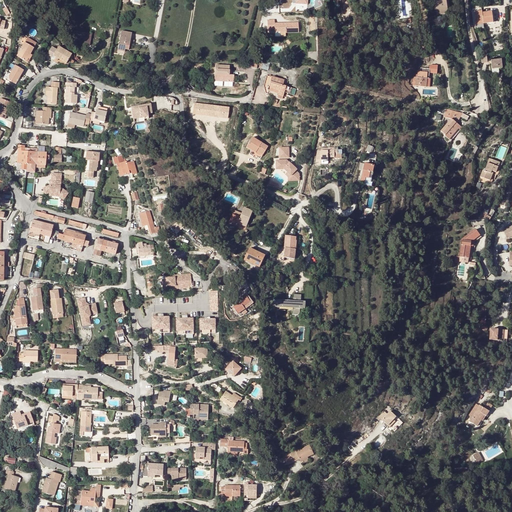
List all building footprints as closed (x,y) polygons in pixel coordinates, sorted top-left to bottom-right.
[(448,0),(433,0),(435,10),(450,8),(448,0)] [(482,11),(474,12),(476,22),(483,21),(484,23),(494,21),(492,12),(483,13),(482,11)] [(275,21),(268,21),(268,30),(275,30),(275,32),(286,32),(286,33),(299,33),(299,23),(275,24),(275,21)] [(68,29),(67,38),(73,39),(72,42),(90,45),(91,34),(74,31),(74,30),(68,29)] [(121,30),(118,48),(125,49),(126,49),(129,50),(132,32),(121,30)] [(16,56),(26,61),(30,54),(36,43),(27,38),(16,56)] [(52,47),(48,53),(53,56),(54,56),(65,64),(72,54),(59,46),(56,49),(52,47)] [(501,60),(490,61),(491,70),(502,68),(501,60)] [(430,73),(438,73),(438,64),(430,64),(430,73)] [(15,65),(7,80),(16,84),(24,70),(15,65)] [(233,76),(231,76),(229,76),(229,71),(229,66),(215,65),(214,75),(222,75),(222,82),(233,82),(233,76)] [(427,73),(418,72),(418,75),(416,74),(415,86),(426,87),(427,73)] [(284,92),(286,86),(282,85),(284,80),(267,76),(264,86),(266,93),(267,93),(268,91),(268,88),(279,91),(278,93),(278,94),(283,96),(284,92)] [(46,87),(46,92),(48,92),(48,96),(48,104),(57,104),(58,88),(59,88),(59,83),(51,82),(51,87),(46,87)] [(66,87),(65,103),(77,103),(77,95),(76,95),(74,95),(74,93),(75,87),(76,87),(76,83),(69,83),(68,87),(66,87)] [(7,108),(9,109),(11,103),(2,99),(0,104),(0,117),(5,119),(6,115),(5,115),(6,111),(7,108)] [(194,102),(192,114),(228,118),(230,107),(194,102)] [(151,104),(142,106),(142,108),(132,111),(133,120),(144,118),(144,120),(148,119),(148,114),(152,114),(151,104)] [(51,108),(43,107),(43,111),(36,111),(35,124),(49,125),(49,118),(51,118),(51,108)] [(444,117),(451,119),(456,123),(462,113),(446,109),(444,117)] [(95,113),(92,112),(91,115),(90,120),(93,121),(94,120),(104,122),(106,112),(96,110),(95,113)] [(90,120),(91,115),(86,114),(85,116),(70,112),(68,123),(74,125),(83,126),(84,121),(89,122),(90,120)] [(456,123),(451,119),(441,131),(446,135),(445,136),(449,139),(458,128),(460,126),(456,123)] [(248,148),(258,154),(259,152),(265,156),(270,148),(254,138),(248,148)] [(27,164),(28,148),(25,148),(25,146),(18,145),(18,148),(17,163),(27,164)] [(29,148),(28,148),(27,164),(36,165),(37,152),(29,152),(29,148)] [(290,148),(281,148),(281,158),(290,158),(290,148)] [(328,148),(328,157),(335,157),(335,155),(337,155),(337,150),(334,150),(334,148),(328,148)] [(46,153),(45,152),(37,152),(36,165),(37,165),(45,165),(46,159),(49,159),(49,155),(46,155),(46,153)] [(89,160),(89,169),(96,169),(96,168),(97,168),(98,161),(98,162),(99,153),(87,152),(86,160),(89,160)] [(121,156),(113,158),(115,164),(123,162),(121,156)] [(492,171),(494,171),(496,172),(500,163),(490,159),(485,171),(483,170),(481,176),(490,180),(492,174),(491,174),(492,171)] [(119,163),(120,167),(123,175),(130,173),(129,171),(131,171),(131,173),(132,175),(137,173),(133,161),(127,163),(126,161),(119,163)] [(288,161),(281,161),(281,166),(292,176),(292,181),(300,181),(300,174),(297,171),(298,170),(288,161)] [(374,166),(364,164),(361,180),(365,181),(366,177),(371,179),(374,166)] [(96,169),(89,169),(89,172),(88,178),(92,178),(92,183),(96,183),(97,171),(96,171),(96,169)] [(43,189),(45,195),(49,193),(60,194),(59,197),(63,200),(68,193),(62,188),(60,187),(61,182),(62,174),(52,173),(51,181),(52,181),(52,186),(50,185),(43,189)] [(87,192),(84,201),(92,203),(94,193),(87,192)] [(242,223),(247,225),(253,211),(244,208),(240,218),(232,214),(230,222),(237,225),(238,223),(241,225),(242,223)] [(64,223),(65,219),(52,216),(46,214),(46,212),(42,211),(41,212),(35,211),(34,214),(47,218),(53,220),(64,223)] [(150,211),(147,212),(139,214),(141,220),(140,220),(142,227),(143,226),(144,226),(147,225),(149,229),(150,234),(156,233),(154,228),(150,211)] [(83,228),(85,228),(86,225),(69,220),(68,224),(83,228)] [(35,233),(40,234),(42,224),(33,221),(32,221),(30,230),(29,232),(35,233)] [(178,232),(184,228),(179,222),(173,226),(178,232)] [(52,227),(42,224),(40,234),(45,236),(50,237),(52,227)] [(506,239),(511,236),(511,225),(502,230),(506,239)] [(105,230),(97,227),(96,231),(99,232),(118,237),(119,233),(105,230)] [(476,229),(462,239),(459,257),(469,258),(470,246),(471,242),(480,235),(476,229)] [(64,230),(63,235),(62,240),(72,243),(75,233),(64,230)] [(76,250),(81,251),(85,236),(75,233),(72,243),(78,245),(77,248),(76,250)] [(295,241),(296,237),(286,236),(285,238),(285,247),(286,247),(285,254),(284,257),(294,259),(296,241),(295,241)] [(97,239),(93,254),(100,256),(101,251),(105,252),(107,242),(97,239)] [(107,242),(105,252),(115,254),(117,244),(107,242)] [(151,253),(153,253),(153,246),(146,247),(146,246),(142,246),(142,244),(137,245),(138,254),(151,253)] [(265,256),(249,248),(244,260),(259,267),(265,256)] [(162,280),(163,289),(167,289),(167,287),(176,286),(176,285),(191,284),(191,290),(192,290),(191,283),(191,274),(175,276),(175,277),(166,278),(166,280),(162,280)] [(31,297),(33,311),(43,310),(40,288),(33,289),(34,297),(31,297)] [(50,299),(58,298),(57,290),(49,291),(50,299)] [(217,291),(209,291),(210,311),(218,310),(217,291)] [(300,295),(292,294),(291,301),(290,311),(290,315),(297,315),(298,309),(300,295)] [(240,303),(233,307),(238,314),(245,309),(243,306),(250,302),(245,295),(238,300),(240,303)] [(15,309),(16,316),(16,320),(17,326),(28,325),(25,298),(19,298),(20,306),(16,306),(17,309),(15,309)] [(50,299),(53,315),(63,313),(61,298),(58,298),(50,299)] [(85,298),(77,300),(83,326),(90,324),(89,317),(90,315),(97,313),(95,304),(89,305),(86,303),(85,298)] [(284,300),(272,299),(271,309),(283,311),(284,300)] [(291,301),(284,300),(283,311),(290,311),(291,301)] [(113,303),(115,313),(124,311),(121,301),(113,303)] [(158,317),(153,317),(153,330),(170,329),(169,316),(164,317),(164,314),(158,315),(158,317)] [(182,318),(177,318),(177,331),(194,331),(193,318),(188,318),(187,316),(182,316),(182,318)] [(205,319),(200,319),(200,330),(216,330),(215,319),(210,319),(210,318),(205,318),(205,319)] [(170,346),(159,346),(159,353),(169,353),(168,364),(175,366),(176,347),(170,347),(170,346)] [(76,350),(62,349),(62,360),(76,361),(76,350)] [(195,349),(195,358),(207,358),(207,349),(195,349)] [(23,361),(29,361),(37,362),(38,351),(23,351),(23,353),(19,353),(19,361),(23,361)] [(118,366),(127,366),(127,356),(118,356),(118,354),(101,355),(101,364),(105,364),(113,364),(118,364),(118,366)] [(241,367),(233,360),(226,369),(235,376),(241,367)] [(77,388),(77,384),(62,384),(61,396),(72,396),(72,393),(77,394),(77,388)] [(82,389),(77,388),(77,394),(77,399),(77,400),(82,400),(82,399),(97,399),(97,393),(98,388),(91,388),(88,388),(85,387),(82,387),(82,389)] [(165,391),(159,390),(157,405),(164,406),(165,403),(168,404),(171,392),(165,391)] [(226,391),(220,399),(233,408),(239,400),(226,391)] [(210,405),(192,404),(192,411),(191,414),(195,414),(195,419),(200,419),(200,417),(210,417),(210,405)] [(477,426),(481,420),(484,415),(485,416),(489,411),(479,405),(469,421),(477,426)] [(91,410),(85,409),(85,412),(81,411),(80,436),(92,436),(92,431),(92,427),(90,427),(91,410)] [(388,426),(393,420),(396,417),(390,411),(387,414),(382,410),(377,415),(388,426)] [(32,412),(12,419),(15,430),(35,422),(32,412)] [(47,432),(46,443),(55,444),(56,437),(54,437),(55,433),(59,433),(60,424),(56,424),(56,420),(49,419),(49,423),(51,423),(50,427),(49,432),(47,432)] [(151,425),(151,435),(159,435),(167,435),(167,429),(170,429),(169,423),(161,423),(161,424),(159,424),(151,425)] [(170,437),(170,429),(167,429),(167,435),(159,435),(159,437),(170,437)] [(221,439),(221,447),(225,447),(225,443),(229,443),(228,447),(228,452),(238,452),(244,452),(244,454),(248,455),(248,449),(247,450),(247,443),(245,443),(245,441),(229,440),(229,439),(221,439)] [(205,448),(202,447),(196,447),(195,459),(211,460),(212,450),(215,450),(216,443),(206,442),(205,448)] [(283,457),(287,465),(299,459),(300,460),(308,456),(314,454),(309,444),(283,457)] [(108,446),(85,448),(85,450),(85,452),(91,452),(91,461),(97,461),(97,460),(104,460),(108,459),(108,446)] [(63,466),(39,456),(38,460),(39,461),(42,465),(45,466),(54,470),(55,467),(68,473),(69,468),(63,466)] [(164,466),(149,464),(148,474),(156,475),(156,476),(164,477),(164,466)] [(179,479),(180,480),(187,480),(187,469),(169,469),(169,476),(173,476),(173,479),(179,479)] [(8,474),(5,488),(14,491),(18,477),(13,475),(14,472),(6,470),(5,473),(8,474)] [(56,481),(59,482),(61,475),(51,471),(49,479),(46,478),(42,492),(52,495),(56,481)] [(250,483),(245,483),(245,495),(258,496),(258,486),(249,485),(250,483)] [(221,487),(221,494),(225,494),(225,493),(233,494),(233,496),(240,496),(240,485),(225,485),(225,487),(221,487)] [(94,503),(94,499),(94,497),(97,497),(99,497),(99,492),(95,491),(95,493),(82,491),(80,502),(87,503),(87,507),(97,508),(98,503),(94,503)]
